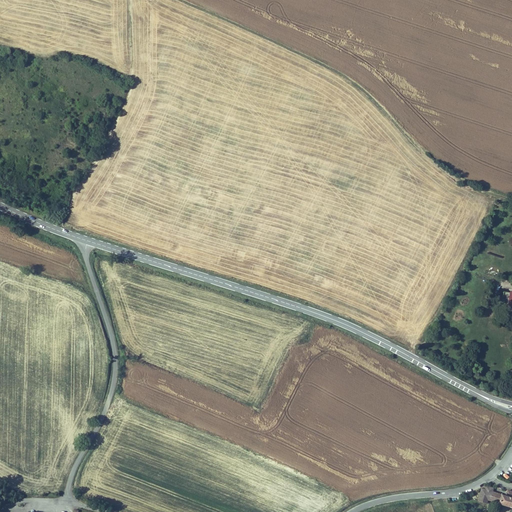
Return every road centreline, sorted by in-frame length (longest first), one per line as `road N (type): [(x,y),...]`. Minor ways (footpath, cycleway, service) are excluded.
road 1 (tertiary): [(87,240),(325,316),(470,390)]
road 2 (track): [(511,201),(427,158),(348,78),(179,0)]
road 3 (unclassified): [(87,240),(114,377),(67,501)]
road 4 (track): [(68,212),(129,93),(132,0)]
road 5 (tertiary): [(511,450),(476,484),(352,511)]
